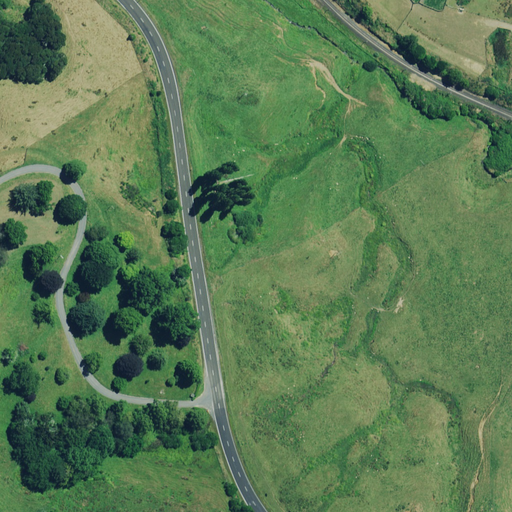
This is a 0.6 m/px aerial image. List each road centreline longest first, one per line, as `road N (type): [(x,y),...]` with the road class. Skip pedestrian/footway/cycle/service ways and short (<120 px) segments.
road 1 (primary): [(259,511),(221,428),(170,77),(159,46),(124,0)]
road 2 (unknown): [(218,404),(122,399),(92,382),(63,315),(77,191),(61,176),(23,176),(0,188)]
